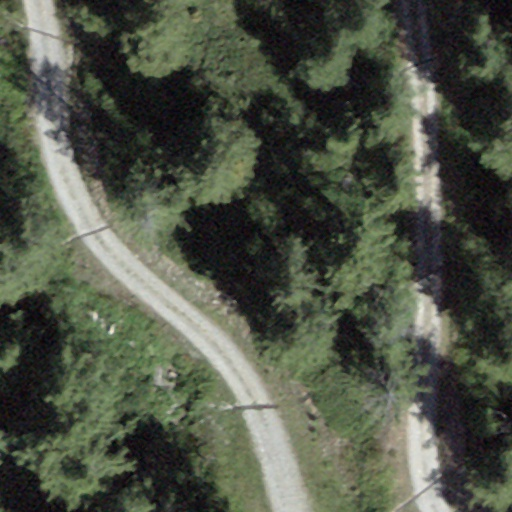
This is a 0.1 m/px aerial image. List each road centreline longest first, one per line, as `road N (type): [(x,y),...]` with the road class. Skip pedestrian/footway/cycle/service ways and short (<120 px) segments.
road 1 (track): [(294,511),(243,393),(189,321),(89,238),(65,197),(34,0)]
road 2 (track): [(402,0),(418,126),(424,445),(439,511)]
